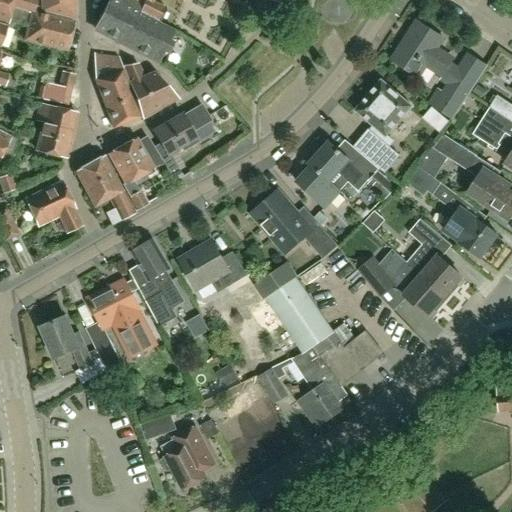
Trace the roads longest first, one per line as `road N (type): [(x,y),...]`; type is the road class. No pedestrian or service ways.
road 1 (residential): [(101,246),(287,133),(391,0)]
road 2 (residential): [(227,511),(378,418),(496,302)]
road 3 (residential): [(24,511),(0,325)]
road 4 (residential): [(63,172),(84,157),(83,0)]
